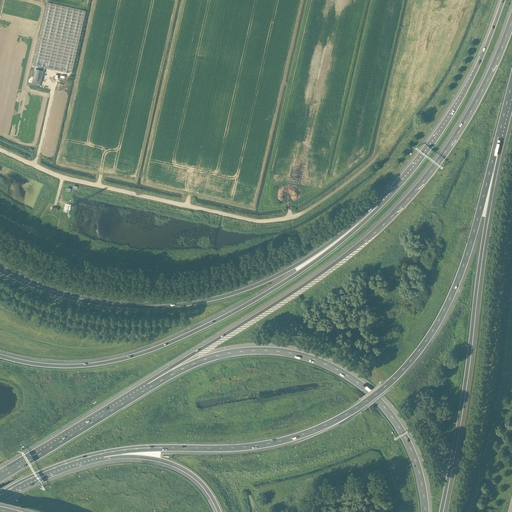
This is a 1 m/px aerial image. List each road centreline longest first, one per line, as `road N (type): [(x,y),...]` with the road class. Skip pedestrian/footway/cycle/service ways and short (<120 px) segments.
road 1 (motorway): [(102,453),(261,445),(314,430),(375,394),(437,323),(463,265),(493,153)]
road 2 (motorway): [(511,21),(459,130),(399,208),(313,278),(148,385)]
road 3 (motorway): [(380,202),(290,278),(155,348),(80,366),(0,356)]
road 4 (motorway): [(380,202),(277,275),(180,306),(83,302),(0,271)]
road 5 (unclassified): [(375,157),(300,214),(259,221),(62,177),(0,151)]
road 6 (motorway): [(424,511),(416,465),(396,423),(364,389),(321,363),(273,352),(226,354),(148,385)]
road 7 (motorway): [(440,511),(493,153)]
road 8 (motorway): [(503,0),(453,110),(380,202)]
road 9 (motorway): [(148,385),(0,476)]
road 10 (motorway): [(102,453),(185,471),(219,511)]
